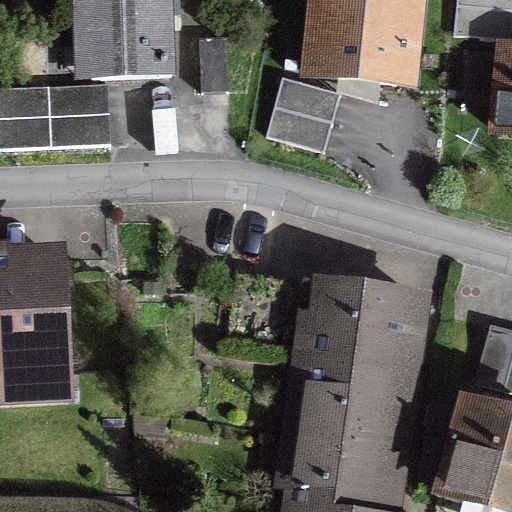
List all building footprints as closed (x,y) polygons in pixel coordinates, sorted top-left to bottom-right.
[(91,26),(94,80),(170,77),(166,0),(79,0),(81,26),(91,26)] [(315,0),(308,77),(396,86),(400,48),(413,50),(418,0),(315,0)] [(511,0),(457,0),(454,38),(511,44),(511,0)] [(227,93),(225,39),(201,40),(203,94),(227,93)] [(511,134),(511,54),(503,53),(495,133),(511,134)] [(282,81),(266,138),(324,155),(340,97),(282,81)] [(110,147),(107,86),(48,89),(50,150),(110,147)] [(0,151),(50,150),(48,89),(0,91),(0,151)] [(0,402),(64,400),(57,260),(0,262),(0,402)] [(253,356),(264,281),(234,276),(222,350),(253,356)] [(253,356),(282,361),(293,285),(264,281),(253,356)] [(293,285),(282,361),(312,365),(322,289),(293,285)] [(322,289),(312,365),(341,369),(352,293),(322,289)] [(410,379),(421,303),(352,293),(341,369),(410,379)] [(511,359),(511,333),(490,327),(474,385),(503,393),(511,359)] [(511,395),(511,359),(503,393),(511,395)] [(301,439),(400,454),(410,379),(341,369),(312,365),(301,439)] [(451,446),(454,446),(465,413),(430,403),(418,490),(438,496),(451,446)] [(511,511),(511,426),(465,413),(454,446),(451,446),(438,496),(497,511),(511,511)] [(391,511),(400,454),(301,439),(290,511),(391,511)]
